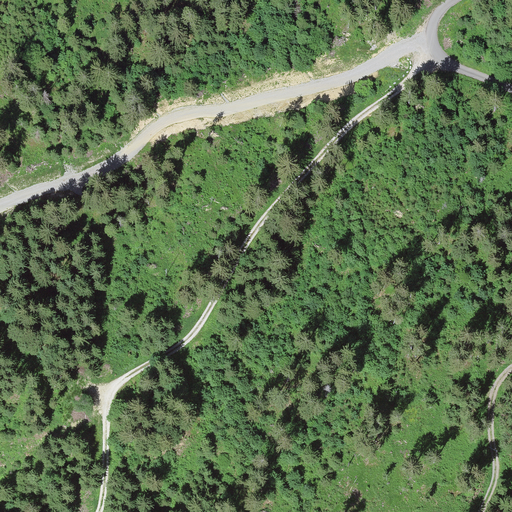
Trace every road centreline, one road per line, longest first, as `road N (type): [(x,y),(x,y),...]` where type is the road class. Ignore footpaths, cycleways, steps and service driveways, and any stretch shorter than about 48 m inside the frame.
road 1 (track): [(441,56),(339,132),(257,224),(186,343),(113,390),(99,511)]
road 2 (track): [(511,367),(493,382),(493,475),(481,511)]
road 3 (unclassified): [(511,88),(441,56),(434,25),(450,0)]
